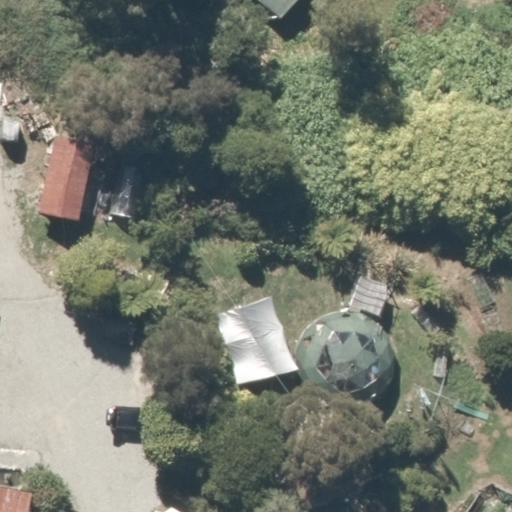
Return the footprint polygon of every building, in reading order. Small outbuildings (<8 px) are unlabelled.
[(227,0),(258,29),(285,0),(227,0)] [(87,150),(44,142),(31,211),(74,219),(87,150)] [(351,308),(332,265),(252,301),(271,344),(351,308)] [(255,340),(204,358),(217,396),(269,379),(255,340)] [(0,479),(0,511),(30,511),(35,486),(0,479)]
